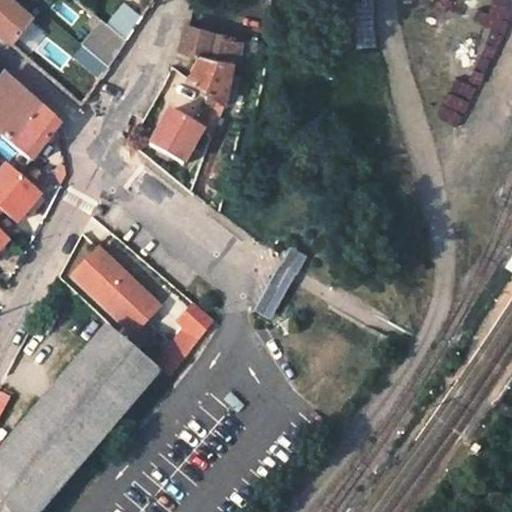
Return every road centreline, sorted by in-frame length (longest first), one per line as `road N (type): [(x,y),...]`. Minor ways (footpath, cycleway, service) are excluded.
road 1 (residential): [(79,199),(0,344)]
road 2 (residential): [(171,0),(105,149)]
road 3 (residential): [(105,149),(0,53)]
